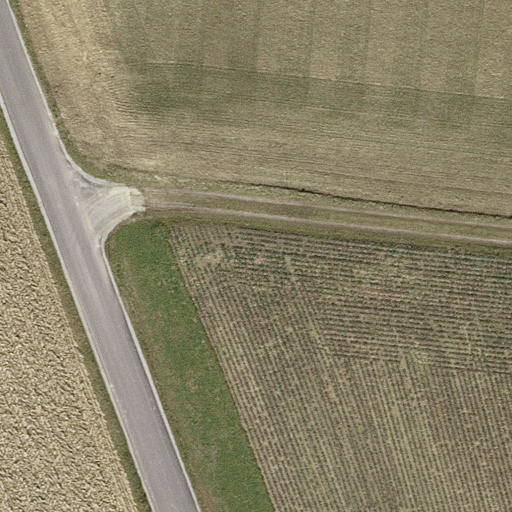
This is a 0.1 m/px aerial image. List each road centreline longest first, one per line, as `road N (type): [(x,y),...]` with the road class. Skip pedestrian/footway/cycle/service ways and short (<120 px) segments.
road 1 (unclassified): [(176,511),(0,31)]
road 2 (track): [(511,235),(132,192),(63,208)]
